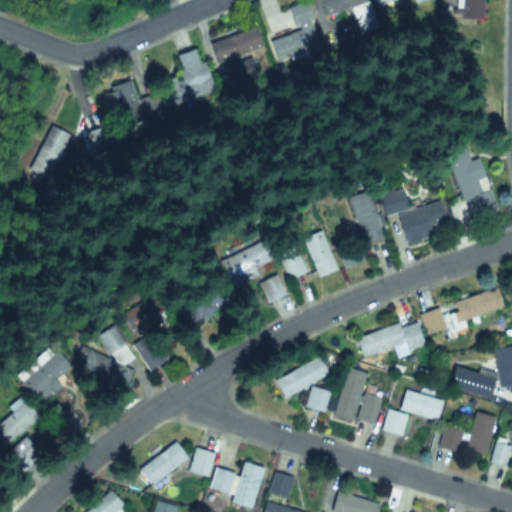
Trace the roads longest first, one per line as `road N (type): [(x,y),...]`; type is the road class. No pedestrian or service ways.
road 1 (residential): [(26,511),(114,437),(226,362),(351,300),(511,241)]
road 2 (residential): [(185,388),(212,414),(511,505)]
